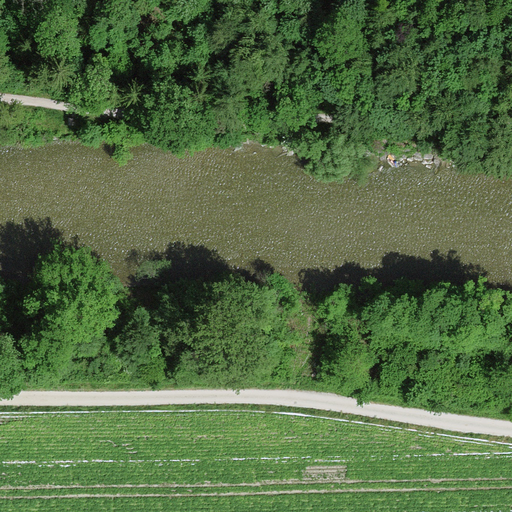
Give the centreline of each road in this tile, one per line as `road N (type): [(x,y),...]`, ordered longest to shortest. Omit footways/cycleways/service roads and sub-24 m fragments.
road 1 (track): [(511,419),(299,395),(0,396)]
road 2 (track): [(511,123),(230,115),(0,97)]
